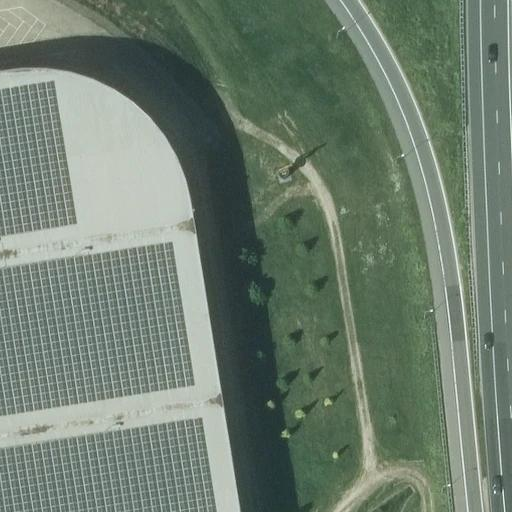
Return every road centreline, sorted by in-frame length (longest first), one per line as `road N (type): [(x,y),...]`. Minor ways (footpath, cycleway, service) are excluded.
road 1 (motorway): [(346,0),(398,88),(426,157),(450,281),(474,511)]
road 2 (motorway): [(487,0),(511,511)]
road 3 (track): [(339,511),(362,484),(364,463),(332,218),(277,146),(197,80)]
